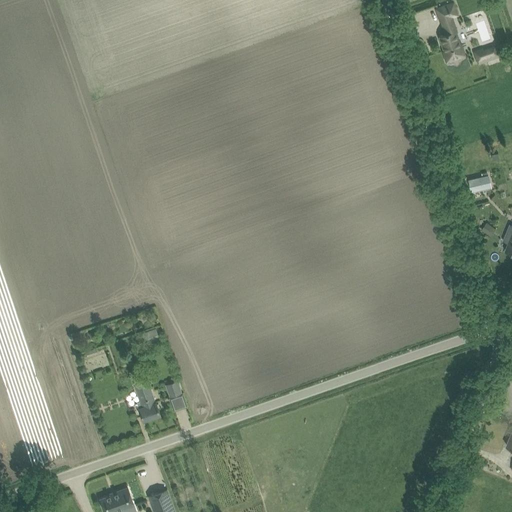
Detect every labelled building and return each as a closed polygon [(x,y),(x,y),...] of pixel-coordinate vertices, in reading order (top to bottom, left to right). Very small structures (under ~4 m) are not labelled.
[(454,2),(436,8),(445,34),(439,36),(444,50),(443,51),(446,61),(465,54),(461,44),(460,45),(456,31),(457,31),(455,25),(454,25),(451,17),(452,16),(450,12),(451,10),(456,8),(454,2)] [(483,47),(472,50),(476,60),(478,60),(498,54),(498,53),(495,44),(484,48),(483,47)] [(468,179),(471,191),(491,187),(488,174),(468,179)] [(482,229),(491,236),(496,229),(487,222),(482,229)] [(511,223),(510,223),(503,240),(508,242),(505,250),(511,252),(511,223)] [(156,327),(141,332),(145,343),(160,338),(156,327)] [(140,411),(143,420),(160,414),(156,401),(155,401),(148,380),(135,384),(140,400),(137,401),(140,411)] [(166,384),(170,395),(182,391),(178,380),(166,384)] [(111,494),(100,498),(105,511),(110,511),(121,508),(134,503),(128,487),(114,491),(115,493),(111,494)] [(147,495),(153,511),(176,511),(167,488),(147,495)]
